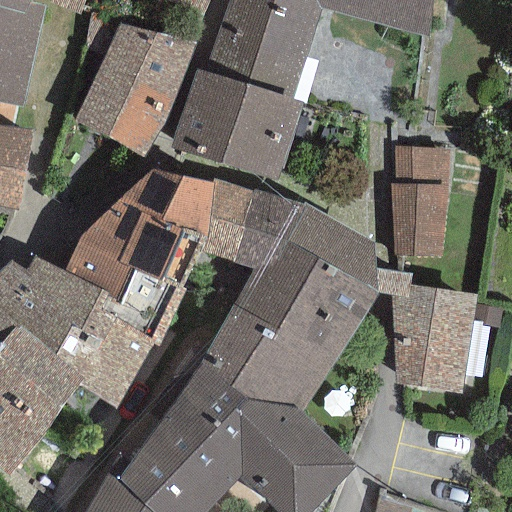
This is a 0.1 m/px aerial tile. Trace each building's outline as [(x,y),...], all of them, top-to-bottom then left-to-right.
[(0,0),(0,101),(20,105),(43,7),(29,2),(29,0),(0,0)] [(229,0),(203,72),(289,99),(320,10),(425,39),(430,0),(229,0)] [(196,44),(117,24),(72,122),(142,158),(196,44)] [(289,99),(203,72),(195,70),(170,149),(275,182),(300,103),(289,99)] [(0,128),(0,205),(18,209),(30,131),(0,128)] [(448,150),(393,147),(394,184),(388,184),(392,256),(439,258),(448,150)] [(211,183),(149,169),(80,236),(63,272),(117,301),(133,270),(179,286),(197,250),(205,235),(211,183)] [(302,203),(212,179),(211,183),(205,235),(197,250),(250,270),(254,272),(302,203)] [(373,243),(302,203),(254,272),(250,270),(200,363),(246,403),(291,405),(300,412),(377,292),(375,269),(373,243)] [(63,272),(34,256),(25,271),(8,262),(0,269),(0,310),(83,380),(77,387),(116,409),(153,341),(179,286),(133,270),(117,301),(63,272)] [(375,269),(377,292),(390,296),(405,299),(408,286),(411,274),(375,269)] [(474,295),(408,286),(405,299),(390,296),(394,384),(460,393),(474,295)] [(83,380),(0,310),(0,389),(45,429),(77,387),(83,380)] [(84,511),(205,511),(240,476),(276,511),(313,511),(355,467),(300,412),(291,405),(246,403),(200,363),(117,480),(106,475),(84,511)] [(45,429),(0,389),(0,470),(7,477),(45,429)]
